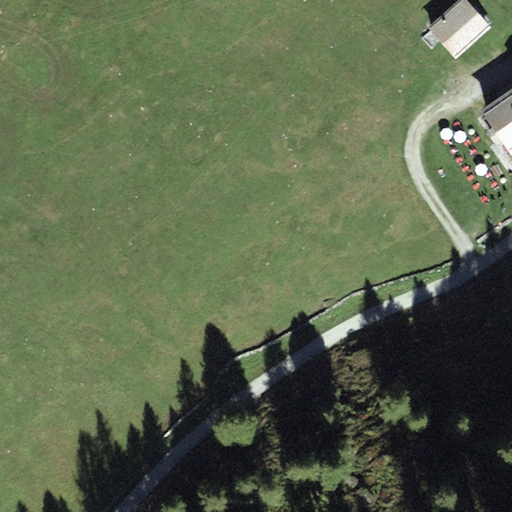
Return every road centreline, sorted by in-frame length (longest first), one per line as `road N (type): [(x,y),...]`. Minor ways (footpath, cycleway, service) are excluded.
road 1 (unclassified): [(501,249),(300,355),(199,432),(122,511)]
road 2 (track): [(473,268),(414,151),(428,122),(511,71)]
